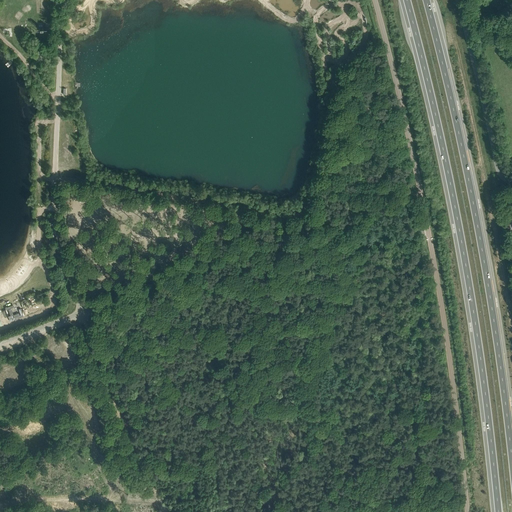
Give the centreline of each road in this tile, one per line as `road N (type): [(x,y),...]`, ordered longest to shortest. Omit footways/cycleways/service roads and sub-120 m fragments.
road 1 (trunk): [(406,0),(465,262),(498,511)]
road 2 (trunk): [(511,461),(472,193),(425,0)]
road 3 (unclassified): [(82,312),(260,247),(393,239),(427,227)]
road 4 (unclassified): [(82,312),(57,222),(57,0)]
road 5 (unclassified): [(467,511),(427,227)]
road 6 (unclassified): [(427,227),(374,0)]
road 7 (unclassified): [(511,180),(498,172),(457,0)]
